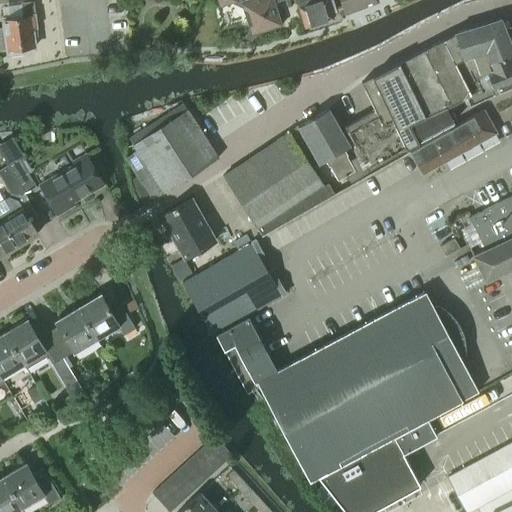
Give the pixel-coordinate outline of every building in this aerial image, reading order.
[(281,0),(217,0),(219,7),(232,3),(242,8),(249,30),(245,37),(252,41),(256,33),(282,25),(275,2),(281,0)] [(337,12),(332,0),(297,0),(298,6),(305,28),(334,19),(332,13),(337,12)] [(375,0),(340,0),(346,14),(376,3),(375,0)] [(0,50),(7,50),(7,55),(25,52),(25,48),(35,47),(32,26),(35,26),(32,2),(23,4),(24,17),(3,20),(4,26),(0,26),(0,50)] [(455,33),(437,42),(455,77),(465,95),(465,96),(470,94),(481,88),(475,77),(490,70),(488,63),(511,53),(511,46),(501,18),(454,32),(455,33)] [(465,96),(455,77),(437,42),(399,63),(428,117),(446,107),(465,96)] [(470,94),(465,96),(470,106),(479,102),(511,86),(511,53),(488,63),(490,70),(475,77),(481,88),(470,94)] [(399,63),(361,83),(375,109),(400,153),(418,142),(418,141),(410,127),(428,117),(399,63)] [(218,157),(188,109),(183,103),(130,137),(134,143),(132,145),(136,150),(125,157),(153,199),(218,157)] [(446,107),(428,117),(410,127),(418,141),(454,121),(446,107)] [(348,156),(344,149),(350,146),(328,108),(298,126),(319,163),(325,160),(330,166),(338,180),(346,176),(355,171),(350,160),(348,156)] [(368,170),(400,153),(375,109),(345,126),(360,155),(350,160),(355,171),(346,176),(351,184),(370,173),(368,170)] [(434,168),(495,133),(496,132),(483,109),(421,145),(410,150),(422,174),(434,168)] [(327,181),(323,183),(289,131),(223,175),(257,227),(262,235),(334,193),(327,181)] [(102,183),(85,154),(72,162),(74,164),(39,184),(57,214),(73,205),(72,202),(92,190),(91,189),(102,183)] [(25,193),(36,186),(19,158),(7,164),(25,193)] [(31,204),(25,193),(7,164),(0,168),(0,176),(10,193),(8,195),(0,200),(0,217),(17,246),(38,233),(33,225),(40,220),(31,204)] [(511,195),(469,217),(484,248),(511,234),(511,195)] [(192,198),(160,216),(184,258),(216,240),(192,198)] [(0,255),(17,246),(0,217),(0,255)] [(511,236),(472,255),(485,282),(511,268),(511,236)] [(454,237),(439,246),(445,256),(460,248),(454,237)] [(282,295),(254,245),(252,242),(182,282),(212,334),(282,295)] [(478,390),(425,290),(277,369),(248,316),(216,333),(224,349),(224,348),(248,391),(259,385),(310,480),(320,475),(346,511),(368,511),(420,485),(411,467),(403,453),(437,435),(427,417),(478,390)] [(77,306),(96,339),(118,326),(124,334),(135,327),(122,305),(111,311),(100,292),(77,306)] [(74,352),(96,339),(77,306),(54,320),(58,325),(47,331),(63,357),(73,351),(74,352)] [(63,357),(47,331),(38,337),(27,318),(3,332),(6,337),(23,364),(45,351),(52,363),(63,357)] [(0,376),(1,377),(23,364),(6,337),(3,332),(0,333),(0,376)] [(43,397),(36,385),(27,391),(34,403),(43,397)] [(206,443),(223,463),(232,454),(214,435),(206,443)] [(511,511),(511,442),(447,478),(465,511),(468,511),(489,501),(494,510),(490,511),(511,511)] [(215,471),(223,463),(206,443),(197,451),(215,471)] [(206,479),(215,471),(197,451),(188,459),(206,479)] [(197,487),(206,479),(188,459),(179,467),(197,487)] [(44,469),(34,475),(27,464),(3,478),(21,508),(44,495),(49,504),(60,497),(44,469)] [(188,495),(197,487),(179,467),(170,475),(188,495)] [(240,490),(247,483),(233,469),(226,475),(240,490)] [(179,503),(188,495),(170,475),(161,483),(179,503)] [(0,511),(14,511),(21,508),(3,478),(0,479),(0,511)] [(170,511),(179,503),(161,483),(152,492),(170,511)] [(256,508),(263,502),(247,483),(240,490),(256,508)] [(215,511),(217,510),(200,491),(177,511),(215,511)] [(260,511),(272,511),(263,502),(256,508),(260,511)]
